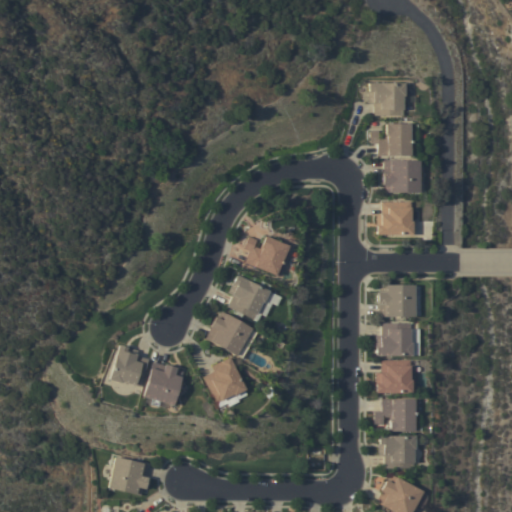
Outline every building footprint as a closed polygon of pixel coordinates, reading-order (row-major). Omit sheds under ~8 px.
[(404,83),(404,96),(402,96),(402,116),(373,115),(373,103),(367,103),(368,83),(404,83)] [(409,123),(409,142),(411,142),(411,156),(376,156),(376,143),(369,143),(369,130),(378,130),(378,137),(384,137),(384,123),(409,123)] [(418,193),(383,193),(383,185),(381,185),(381,173),(382,173),(383,161),(418,161),(418,193)] [(374,234),(374,225),(375,225),(375,215),(381,215),(381,202),(409,202),(409,221),(411,221),(411,235),(374,234)] [(244,263),(249,251),(242,248),(247,236),(255,240),(253,246),(258,249),(264,236),(287,246),(280,262),(282,263),(276,276),(244,263)] [(262,303),(261,302),(252,320),(226,307),(231,295),(226,293),(235,275),(268,291),(262,303)] [(378,316),(378,304),(376,304),(376,292),(378,292),(378,285),(413,285),(413,316),(378,316)] [(256,333),(241,359),(235,355),(235,356),(204,338),(210,328),(208,327),(215,316),(216,317),(220,311),(256,333)] [(374,356),(374,336),(380,336),(380,323),(410,323),(409,343),(411,343),(411,356),(374,356)] [(118,345),(137,350),(135,356),(147,359),(139,387),(120,381),(120,383),(108,379),(118,345)] [(201,377),(213,371),(210,366),(228,357),(244,389),(232,396),(232,395),(215,403),(201,377)] [(410,361),(409,380),(411,380),(411,393),(374,393),(374,373),(380,373),(380,360),(410,361)] [(159,402),(157,407),(149,405),(151,399),(141,396),(151,362),(163,365),(164,364),(175,368),(175,369),(181,371),(171,405),(159,402)] [(415,399),(415,413),(413,413),(413,431),(388,431),(388,417),(382,417),(381,424),(372,424),(372,412),(380,412),(380,399),(415,399)] [(414,436),(414,449),(412,449),(412,468),(383,468),(383,456),(378,456),(378,435),(414,436)] [(113,457),(148,465),(145,477),(146,478),(144,489),(142,489),(140,495),(106,488),(113,457)] [(421,491),(409,511),(393,511),(375,502),(381,492),(379,491),(385,480),(387,481),(390,475),(421,491)]
